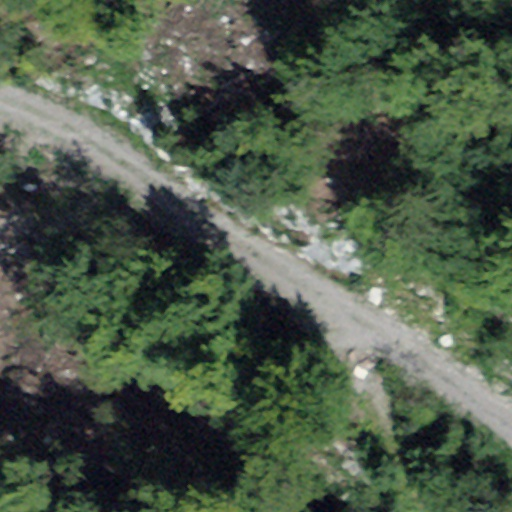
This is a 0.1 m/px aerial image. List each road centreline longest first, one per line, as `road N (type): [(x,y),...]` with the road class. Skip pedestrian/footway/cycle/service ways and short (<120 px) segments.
road 1 (track): [(0,102),(102,151),(511,426)]
road 2 (track): [(422,511),(336,308)]
